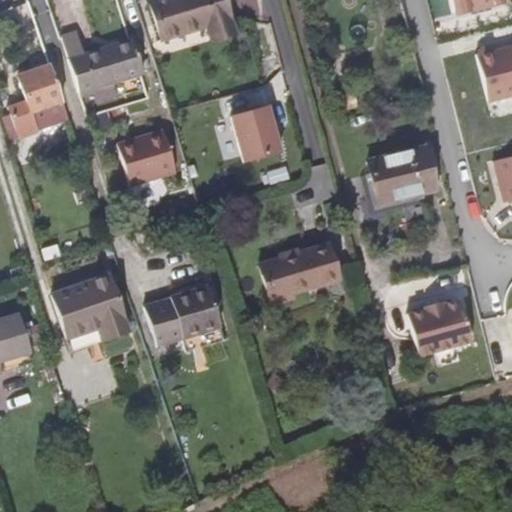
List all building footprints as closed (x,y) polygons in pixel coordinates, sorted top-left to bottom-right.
[(206,26),(209,36),(234,29),(225,0),(149,0),(148,0),(159,39),(206,26)] [(456,0),(460,13),(510,1),(510,0),(456,0)] [(140,71),(132,39),(81,53),(74,27),(59,31),(78,87),(140,71)] [(490,102),(511,96),(511,48),(509,49),(509,52),(497,55),(496,52),(496,51),(491,48),(481,50),(478,55),(490,102)] [(53,66),(21,76),(34,113),(65,102),(53,66)] [(68,108),(65,102),(34,113),(36,119),(68,108)] [(268,109),(232,119),(245,165),(281,155),(268,109)] [(132,185),(177,171),(164,128),(119,142),(132,185)] [(437,193),(426,150),(369,165),(380,208),(437,193)] [(511,159),(496,163),(505,205),(511,203),(511,159)] [(337,278),(325,245),(296,255),(294,251),(274,259),(275,262),(256,269),(270,307),(293,299),(291,295),(337,278)] [(130,334),(111,277),(55,295),(73,352),(130,334)] [(147,313),(160,352),(223,331),(209,291),(147,313)] [(409,314),(420,357),(474,343),(462,299),(444,304),(444,302),(426,307),(427,309),(409,314)] [(0,364),(35,355),(23,315),(0,321),(0,364)] [(0,375),(38,365),(35,355),(0,364),(0,375)]
